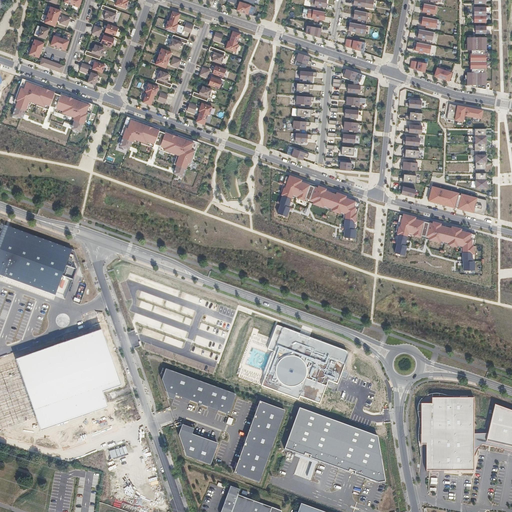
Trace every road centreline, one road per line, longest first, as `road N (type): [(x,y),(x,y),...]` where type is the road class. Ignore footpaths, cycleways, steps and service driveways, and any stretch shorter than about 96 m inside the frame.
road 1 (residential): [(182,511),(97,264),(101,239)]
road 2 (tertiary): [(101,239),(348,332)]
road 3 (residential): [(170,122),(317,176)]
road 4 (unknown): [(442,90),(440,181),(499,198)]
road 5 (residential): [(511,232),(378,196)]
road 6 (residential): [(211,13),(330,52)]
road 7 (residential): [(330,52),(317,176)]
road 8 (residential): [(378,196),(393,74)]
road 9 (residential): [(393,74),(511,104)]
